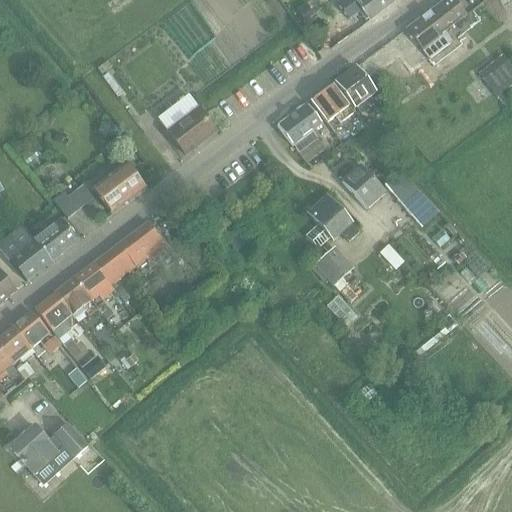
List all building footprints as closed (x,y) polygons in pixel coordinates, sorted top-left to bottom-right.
[(343,0),(336,5),(348,21),(360,11),(361,12),(367,20),(368,22),(395,2),(393,0),(343,0)] [(464,17),(451,0),(444,0),(405,31),(428,61),(451,44),(443,33),(464,17)] [(305,5),(297,11),(305,21),(312,15),(305,5)] [(511,16),(511,15),(488,33),(511,63),(511,16)] [(106,62),(97,69),(101,76),(111,68),(106,62)] [(374,96),(355,70),(333,86),(352,112),(374,96)] [(352,117),(331,88),(310,103),(326,125),(334,119),(339,126),(346,121),(357,135),(364,129),(354,115),(352,117)] [(156,121),(185,158),(215,134),(187,98),(156,121)] [(305,106),(276,128),(291,148),(293,147),(298,154),(305,163),(322,150),(316,141),(311,134),(320,127),(305,106)] [(511,145),(502,154),(511,165),(511,145)] [(34,147),(20,158),(31,171),(45,160),(34,147)] [(110,216),(144,190),(125,165),(106,180),(103,176),(96,182),(99,185),(91,191),(110,216)] [(366,211),(384,194),(360,167),(341,183),(366,211)] [(421,229),(437,215),(399,173),(384,187),(421,229)] [(66,221),(92,201),(82,187),(66,199),(63,194),(52,202),(66,221)] [(315,249),(328,238),(330,241),(339,234),(347,244),(358,235),(326,198),(307,214),(317,226),(305,236),(315,249)] [(0,254),(24,284),(76,243),(59,221),(33,242),(22,228),(0,245),(0,254)] [(146,225),(91,267),(108,288),(110,287),(118,298),(124,305),(136,296),(122,278),(143,262),(146,265),(165,250),(146,225)] [(237,233),(226,241),(234,253),(245,245),(237,233)] [(333,251),(316,266),(334,286),(340,292),(347,286),(341,280),(351,271),(333,251)] [(297,262),(292,267),(301,276),(306,271),(297,262)] [(91,267),(73,281),(79,289),(89,303),(99,317),(102,315),(106,321),(113,316),(104,304),(111,298),(114,301),(118,298),(110,287),(108,288),(91,267)] [(0,305),(16,292),(0,273),(0,305)] [(312,276),(306,281),(313,290),(319,284),(312,276)] [(73,281),(62,289),(53,295),(69,317),(73,322),(75,321),(84,313),(81,309),(89,303),(73,281)] [(319,284),(313,290),(321,298),(327,293),(319,284)] [(258,285),(230,309),(242,323),(271,298),(258,285)] [(53,295),(33,311),(56,342),(58,341),(62,347),(64,346),(67,345),(65,341),(69,338),(72,342),(83,333),(77,326),(78,325),(75,321),(73,322),(69,317),(53,295)] [(271,299),(242,323),(255,339),(282,315),(271,299)] [(337,304),(331,310),(338,318),(344,312),(337,304)] [(344,312),(338,318),(346,326),(352,320),(344,312)] [(11,329),(30,351),(39,343),(49,355),(59,347),(30,313),(11,329)] [(282,315),(255,339),(267,353),(295,329),(282,315)] [(449,326),(408,358),(412,363),(453,331),(449,326)] [(30,351),(11,329),(0,338),(0,353),(11,367),(19,360),(22,363),(26,359),(23,356),(30,351)] [(295,329),(267,353),(277,367),(307,344),(295,329)] [(364,333),(358,338),(365,346),(371,341),(364,333)] [(371,341),(365,346),(372,353),(378,348),(371,341)] [(307,344),(277,367),(287,382),(318,359),(307,344)] [(0,353),(0,382),(6,377),(8,379),(16,372),(11,367),(0,353)] [(384,355),(376,363),(380,368),(389,360),(384,355)] [(133,356),(125,362),(130,369),(138,363),(133,356)] [(97,359),(87,367),(94,376),(104,368),(97,359)] [(318,359),(287,382),(300,399),(330,375),(318,359)] [(153,364),(124,387),(136,401),(165,377),(153,364)] [(76,371),(68,378),(77,390),(86,383),(76,371)] [(330,375),(300,399),(311,414),(342,390),(330,375)] [(165,377),(136,401),(149,416),(176,391),(165,377)] [(511,408),(489,379),(468,394),(483,413),(498,432),(511,420),(511,408)] [(342,390),(311,414),(325,429),(354,403),(342,390)] [(176,391),(149,416),(161,432),(191,408),(176,391)] [(468,394),(450,410),(479,447),(498,432),(468,394)] [(191,408),(161,432),(173,449),(203,424),(191,408)] [(450,410),(429,428),(456,464),(479,447),(450,410)] [(99,419),(94,424),(101,432),(107,427),(99,419)] [(33,428),(10,449),(34,477),(44,488),(59,475),(49,463),(57,456),(55,455),(60,449),(73,462),(89,447),(66,424),(47,444),(33,428)] [(203,424),(173,449),(185,464),(215,440),(203,424)] [(429,428),(410,443),(437,479),(456,464),(429,428)] [(113,432),(108,436),(116,445),(121,440),(113,432)] [(121,440),(116,445),(123,453),(128,448),(121,440)] [(215,440),(185,464),(197,479),(227,453),(215,440)] [(410,443),(393,456),(421,491),(437,479),(410,443)] [(227,453),(197,479),(209,494),(241,469),(227,453)] [(393,456),(372,473),(400,509),(421,491),(393,456)] [(141,461),(133,467),(142,476),(148,470),(141,461)] [(241,469),(209,494),(221,509),(253,484),(241,469)] [(148,470),(142,476),(149,483),(155,478),(148,470)] [(372,473),(351,489),(369,511),(396,511),(400,509),(372,473)] [(482,473),(473,480),(477,486),(487,478),(482,473)] [(473,480),(465,486),(469,491),(477,486),(473,480)] [(369,511),(351,489),(331,504),(337,511),(369,511)] [(165,491),(159,496),(167,503),(172,498),(165,491)] [(0,511),(29,511),(15,496),(0,509),(0,511)] [(150,511),(137,496),(118,511),(150,511)] [(172,499),(167,503),(174,511),(179,506),(172,499)]
